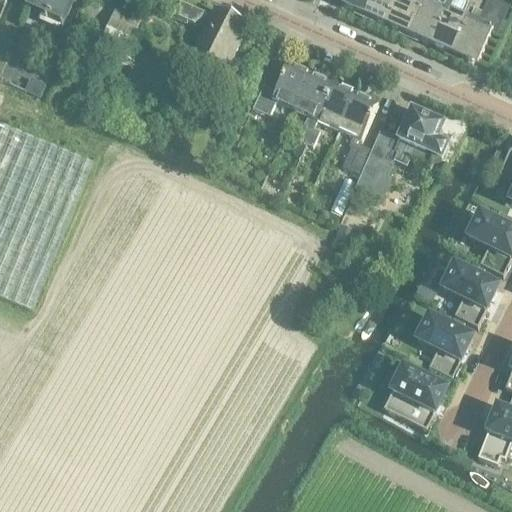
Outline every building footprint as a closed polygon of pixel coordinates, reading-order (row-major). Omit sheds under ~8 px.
[(64,23),(73,0),(34,0),(31,9),(47,16),(46,18),(51,19),(51,18),(64,23)] [(343,0),(340,7),(341,8),(365,18),(372,0),(343,0)] [(388,28),(399,0),(372,0),(365,18),(388,28)] [(399,0),(388,28),(410,38),(426,0),(399,0)] [(452,0),(426,0),(410,38),(432,48),(452,0)] [(469,0),(467,6),(454,0),(452,0),(432,48),(455,58),(480,0),(469,0)] [(480,0),(455,58),(477,68),(491,37),(492,37),(497,26),(482,19),(483,16),(489,0),(480,0)] [(182,5),(176,18),(200,29),(206,16),(182,5)] [(219,90),(249,29),(214,11),(190,62),(180,56),(175,68),(184,73),(184,72),(219,90)] [(140,23),(115,12),(98,52),(123,63),(140,23)] [(104,74),(109,62),(84,51),(79,63),(104,74)] [(265,89),(254,112),(269,119),(275,106),(294,115),(310,79),(287,68),(275,94),(265,89)] [(310,79),(294,115),(307,121),(304,128),(306,129),(299,145),(307,148),(314,132),(317,125),(333,89),(310,79)] [(46,88),(31,81),(25,94),(40,101),(46,88)] [(333,89),(317,125),(339,135),(355,99),(333,89)] [(355,99),(339,135),(352,141),(348,150),(350,151),(342,170),(348,173),(348,174),(360,179),(373,153),(371,153),(361,148),(361,146),(377,109),(355,99)] [(373,153),(360,179),(354,194),(381,206),(391,183),(387,181),(394,165),(406,169),(409,161),(429,170),(433,162),(440,165),(447,149),(437,144),(443,128),(411,114),(398,144),(378,136),(371,153),(373,153)] [(94,166),(0,127),(0,300),(32,314),(94,166)] [(314,132),(307,148),(313,151),(320,135),(314,132)] [(511,156),(509,155),(508,159),(498,154),(493,164),(503,169),(499,179),(511,184),(511,203),(511,206),(511,156)] [(511,234),(480,219),(469,243),(489,252),(480,270),(503,281),(511,263),(511,234)] [(455,271),(443,294),(463,304),(454,321),(478,333),(498,292),(455,271)] [(429,322),(418,345),(438,355),(429,372),(452,384),(472,343),(429,322)] [(384,414),(403,424),(427,435),(447,395),(404,373),(384,414)] [(511,418),(498,413),(478,463),(498,470),(501,463),(505,464),(511,447),(511,418)]
